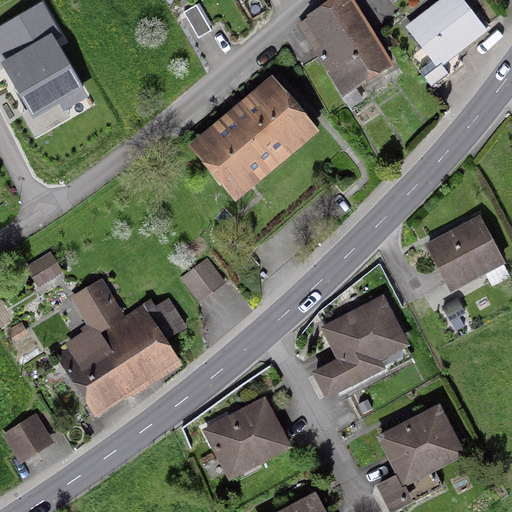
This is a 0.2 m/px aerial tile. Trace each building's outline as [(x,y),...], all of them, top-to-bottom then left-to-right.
[(455,0),(451,0),(406,32),(433,69),(481,35),(455,0)] [(341,1),(302,25),(341,91),(381,67),(341,1)] [(196,5),(182,13),(196,40),(212,31),(196,5)] [(52,34),(2,63),(33,115),(83,86),(52,34)] [(271,91),(200,149),(232,189),(304,131),(271,91)] [(473,213),(419,241),(446,292),(500,264),(473,213)] [(211,257),(182,274),(199,302),(228,285),(211,257)] [(89,313),(98,328),(119,315),(100,285),(89,292),(98,307),(89,313)] [(384,301),(319,335),(332,360),(309,372),(322,397),(388,363),(384,354),(406,343),(384,301)] [(93,411),(168,362),(140,320),(65,368),(93,411)] [(264,396),(196,429),(221,481),(289,448),(264,396)] [(35,411),(0,435),(19,464),(55,440),(35,411)] [(442,417),(375,449),(393,487),(460,454),(442,417)] [(320,511),(315,501),(292,511),(320,511)]
